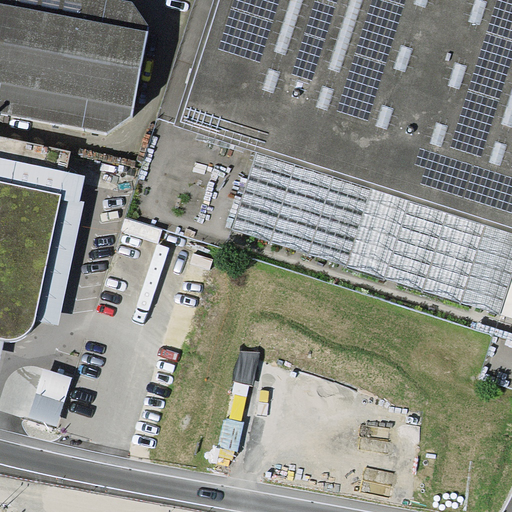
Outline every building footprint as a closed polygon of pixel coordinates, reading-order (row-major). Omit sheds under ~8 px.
[(129,0),(127,0),(0,0),(0,114),(105,136),(130,118),(147,26),(129,0)] [(511,0),(213,0),(174,125),(511,232),(511,0)] [(85,175),(0,157),(0,181),(62,194),(36,320),(58,325),(84,201),(79,201),(85,175)] [(28,334),(36,320),(62,194),(0,181),(0,341),(4,342),(15,341),(28,334)] [(72,377),(43,367),(28,416),(57,425),(72,377)]
